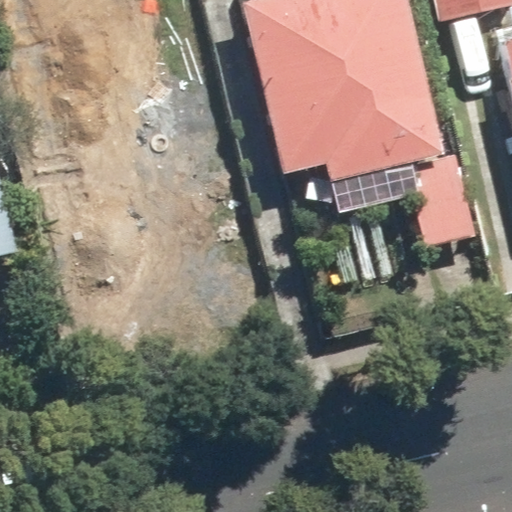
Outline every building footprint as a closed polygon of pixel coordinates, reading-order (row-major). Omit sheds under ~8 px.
[(281,176),(326,165),(339,218),(413,200),(425,250),(474,238),(454,156),(448,157),(410,0),(261,0),(239,5),(281,176)] [(511,0),(433,0),(440,25),(511,8),(511,0)] [(69,151),(52,155),(63,204),(78,200),(91,256),(173,236),(170,224),(226,210),(180,20),(45,52),(69,151)] [(511,45),(498,49),(511,108),(511,45)] [(0,183),(0,260),(17,256),(0,183)]
